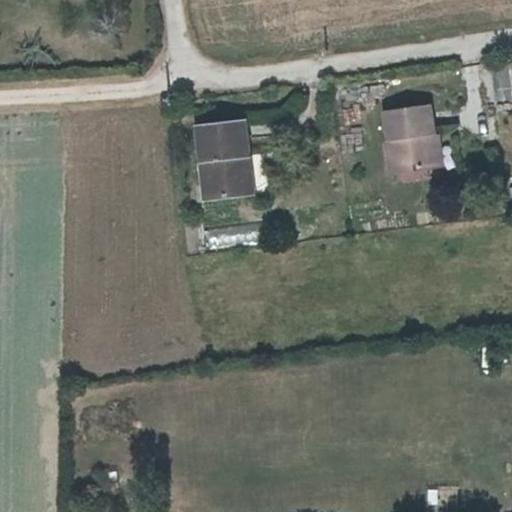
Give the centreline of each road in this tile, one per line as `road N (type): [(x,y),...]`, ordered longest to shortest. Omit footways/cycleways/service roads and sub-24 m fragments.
road 1 (residential): [(511,36),(225,81),(206,76),(186,56),(177,0)]
road 2 (track): [(186,56),(170,79),(148,89),(0,98)]
